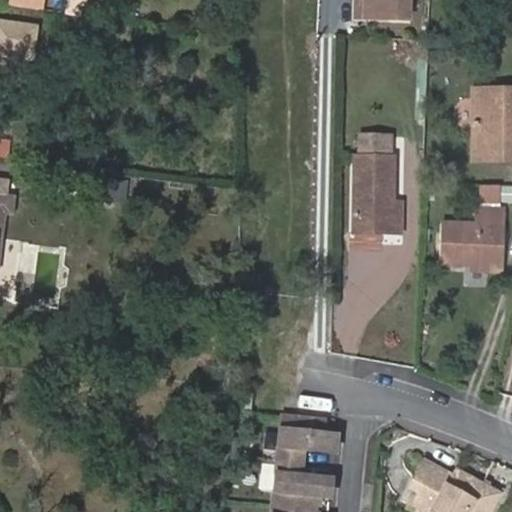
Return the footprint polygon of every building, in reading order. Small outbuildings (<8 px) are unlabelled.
[(13,0),(13,5),(42,9),(43,0),(13,0)] [(60,0),(58,12),(86,16),(88,0),(60,0)] [(92,0),(90,17),(106,19),(109,0),(92,0)] [(369,0),(358,0),(358,18),(369,19),(369,0)] [(411,20),(411,0),(369,0),(369,19),(411,20)] [(38,28),(0,22),(0,52),(33,58),(38,28)] [(0,78),(10,80),(12,60),(0,59),(0,78)] [(511,156),(511,87),(474,88),(475,157),(511,156)] [(0,142),(0,159),(8,161),(10,144),(0,142)] [(359,142),(356,228),(385,230),(384,237),(404,238),(405,208),(398,208),(399,143),(359,142)] [(502,183),(481,184),(481,199),(502,198),(502,183)] [(0,238),(4,239),(7,215),(9,196),(0,194),(0,238)] [(16,197),(9,196),(7,215),(14,215),(16,197)] [(472,263),(504,262),(505,206),(475,207),(475,223),(441,223),(441,263),(472,263)] [(385,230),(356,228),(356,236),(384,237),(385,230)] [(504,271),(504,262),(472,263),(472,271),(504,271)] [(252,395),(241,394),(240,413),(251,413),(252,395)] [(282,416),(279,459),(303,461),(304,447),(335,450),(336,433),(323,431),(324,419),(282,416)] [(279,459),(276,503),(318,506),(319,493),(332,494),(333,477),(302,474),(303,461),(279,459)] [(423,460),(403,497),(431,511),(488,511),(499,492),(455,469),(451,476),(423,460)] [(276,503),(275,511),(317,511),(318,506),(276,503)]
